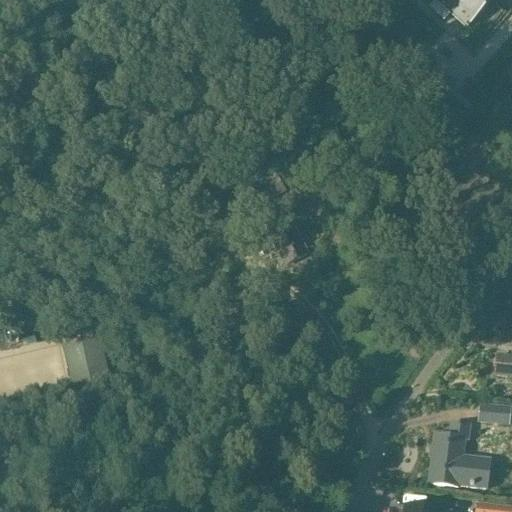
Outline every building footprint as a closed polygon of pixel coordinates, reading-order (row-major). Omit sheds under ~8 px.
[(433,0),(435,1),(428,9),(444,24),(451,16),(466,29),(491,0),(433,0)] [(458,94),(448,105),(463,119),(473,108),(458,94)] [(276,174),(259,185),(268,202),(286,192),(276,174)] [(306,256),(280,209),(260,220),(286,267),(306,256)] [(111,390),(99,340),(62,349),(73,398),(111,390)] [(511,362),(496,361),(495,378),(511,380),(511,362)] [(479,406),(477,425),(478,425),(510,429),(511,409),(479,406)] [(449,432),(447,441),(434,439),(428,487),(458,491),(458,490),(485,493),(489,464),(462,461),(464,443),(467,443),(469,429),(449,426),(449,432)]
